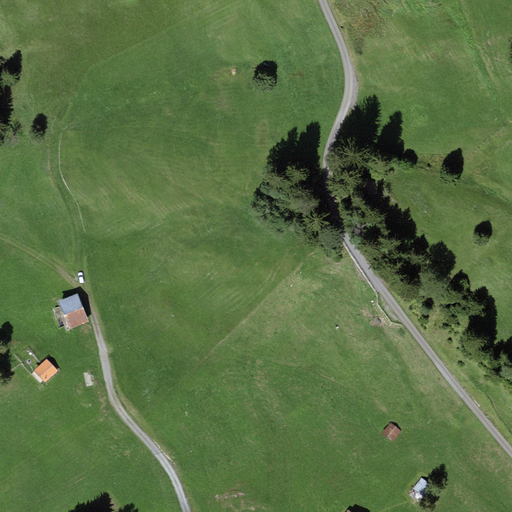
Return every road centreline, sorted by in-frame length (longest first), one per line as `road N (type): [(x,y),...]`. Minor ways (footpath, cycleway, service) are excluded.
road 1 (unclassified): [(511,452),(411,327),(340,220),(330,150),(353,86),(325,0)]
road 2 (track): [(185,511),(167,467),(113,399),(83,290)]
road 3 (track): [(61,114),(53,162),(77,224),(83,290)]
